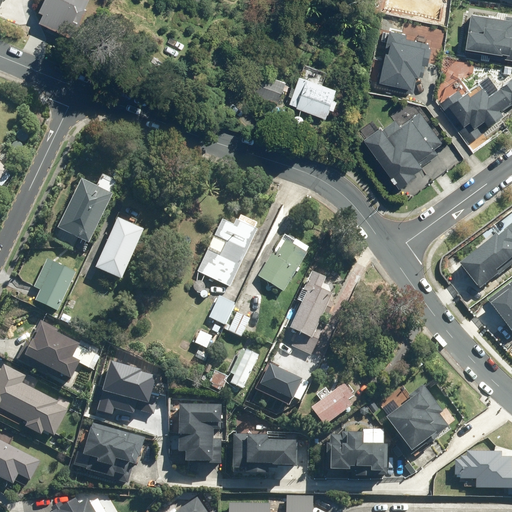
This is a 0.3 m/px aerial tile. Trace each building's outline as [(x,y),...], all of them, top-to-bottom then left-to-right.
[(42,14),(39,20),(70,33),(83,0),(40,0),(36,12),(42,14)] [(463,49),(503,54),(502,59),(511,60),(511,16),(506,16),(506,19),(469,14),(467,30),(466,30),(463,49)] [(393,21),(378,81),(418,91),(432,34),(405,29),(406,24),(393,21)] [(261,54),(264,46),(259,43),(255,51),(261,54)] [(284,83),(249,70),(244,85),(250,87),(248,93),(277,103),(284,83)] [(499,112),(511,102),(511,76),(486,94),(480,86),(468,95),(466,92),(461,95),(457,90),(444,99),(462,126),(468,121),(473,127),(483,120),(486,125),(501,114),(499,112)] [(305,80),(298,77),(288,104),(295,107),(294,108),(324,119),(335,89),(306,79),(305,80)] [(380,127),(363,138),(394,183),(396,181),(399,185),(414,175),(412,173),(437,156),(433,150),(440,145),(418,113),(400,126),(396,120),(382,130),(380,127)] [(0,187),(10,178),(6,174),(7,173),(0,165),(0,187)] [(95,184),(79,176),(55,224),(87,241),(112,192),(108,190),(109,187),(112,188),(116,180),(101,172),(95,184)] [(142,227),(116,215),(94,265),(119,277),(142,227)] [(207,248),(197,271),(229,286),(256,228),(235,218),(233,223),(221,218),(213,234),(226,240),(219,254),(207,248)] [(493,234),(457,261),(478,289),(495,277),(494,274),(511,260),(511,224),(495,236),(493,234)] [(257,275),(283,290),(306,250),(285,237),(275,255),(271,252),(257,275)] [(57,311),(75,273),(47,259),(33,286),(40,290),(35,300),(57,311)] [(30,270),(23,267),(19,276),(26,279),(30,270)] [(292,343),(311,353),(326,324),(319,320),(331,291),(320,286),(325,275),(311,269),(303,288),(307,289),(290,326),(298,329),(292,343)] [(219,295),(208,316),(224,323),(234,302),(219,295)] [(241,336),(250,317),(237,311),(228,330),(241,336)] [(16,358),(47,374),(48,372),(58,377),(60,372),(69,377),(78,359),(70,355),(77,342),(56,331),(57,328),(39,319),(30,337),(27,336),(16,358)] [(220,326),(214,324),(211,330),(217,332),(220,326)] [(258,354),(245,348),(244,350),(241,348),(229,372),(233,374),(229,382),(242,388),(258,354)] [(207,355),(198,350),(195,356),(204,361),(207,355)] [(21,382),(25,375),(3,363),(0,368),(0,407),(26,421),(24,425),(40,433),(42,429),(54,434),(67,409),(56,403),(57,400),(21,382)] [(222,387),(227,375),(214,369),(209,381),(222,387)] [(339,369),(307,394),(320,412),(346,392),(349,396),(362,386),(355,378),(349,382),(346,378),(349,376),(344,370),(341,372),(339,369)] [(411,401),(387,417),(411,452),(446,428),(437,415),(442,412),(423,384),(407,394),(411,401)] [(198,460),(220,460),(221,440),(214,440),(214,425),(223,425),(223,406),(181,406),(181,446),(189,446),(189,470),(198,471),(198,460)] [(148,443),(93,425),(84,454),(91,457),(87,469),(129,483),(138,455),(144,457),(148,443)] [(324,444),(324,471),(389,472),(389,445),(363,445),(363,433),(343,432),(343,444),(324,444)] [(246,440),(236,440),(235,465),(250,465),(250,470),(267,471),(267,465),(294,465),(294,442),(265,441),(265,437),(246,436),(246,440)] [(0,476),(12,483),(16,473),(29,480),(39,460),(0,439),(0,476)] [(54,511),(100,511),(87,492),(54,511)] [(312,511),(313,496),(286,494),(285,511),(268,511),(269,503),(228,502),(227,511),(312,511)] [(207,511),(200,502),(184,511),(207,511)]
